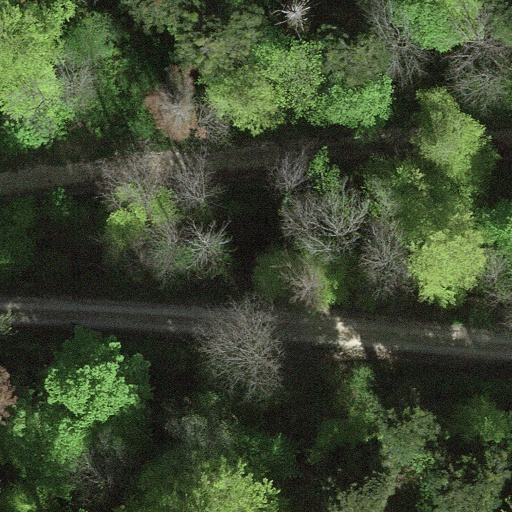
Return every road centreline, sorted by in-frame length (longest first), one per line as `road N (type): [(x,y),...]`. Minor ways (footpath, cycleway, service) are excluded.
road 1 (track): [(0,193),(330,154),(511,147)]
road 2 (track): [(443,339),(161,316),(0,313)]
